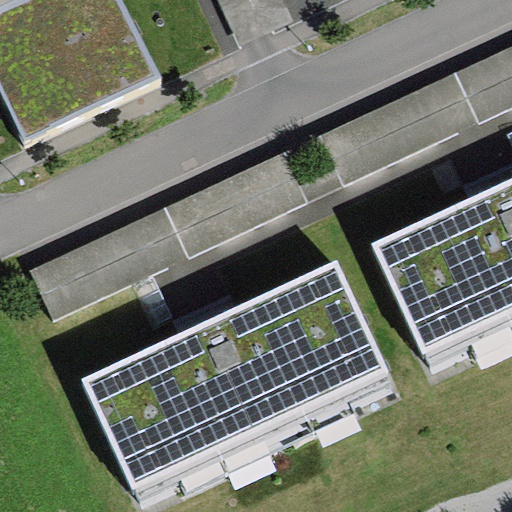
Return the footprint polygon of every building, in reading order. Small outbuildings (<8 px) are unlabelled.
[(0,0),(0,97),(24,148),(159,86),(116,0),(0,0)] [(258,0),(215,0),(240,50),(275,32),(258,0)] [(285,0),(258,0),(275,32),(296,22),(285,0)] [(511,47),(302,146),(308,158),(323,150),(333,171),(317,178),(327,198),(511,111),(511,47)] [(53,327),(327,198),(317,178),(300,186),(290,166),(308,158),(302,146),(29,275),(53,327)] [(511,185),(372,251),(423,360),(511,318),(511,185)] [(336,268),(82,386),(133,495),(387,377),(336,268)]
